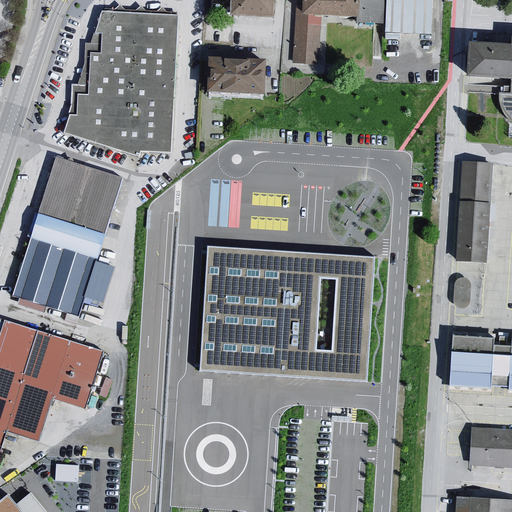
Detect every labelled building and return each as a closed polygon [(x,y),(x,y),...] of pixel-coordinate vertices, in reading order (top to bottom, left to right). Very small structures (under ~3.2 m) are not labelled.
[(273,0),(208,0),(208,4),(228,4),(227,19),(272,21),(273,0)] [(361,22),(362,0),(298,0),(295,62),(317,63),(320,20),(361,22)] [(433,37),(434,0),(362,0),(361,22),(386,24),(386,35),(433,37)] [(178,18),(101,14),(91,46),(86,46),(84,66),(77,87),(72,88),(72,106),(64,136),(134,158),(139,154),(171,157),(178,18)] [(511,38),(508,38),(508,45),(466,43),(465,79),(511,81),(511,38)] [(264,64),(207,61),(205,97),(262,100),(264,64)] [(511,92),(511,96),(498,97),(503,117),(511,125),(511,92)] [(123,181),(56,160),(13,300),(79,320),(85,302),(101,307),(113,269),(98,264),(123,181)] [(487,267),(492,165),(461,163),(456,266),(487,267)] [(338,245),(206,236),(197,375),(371,386),(380,247),(338,245)] [(470,304),(471,285),(469,280),(463,278),(457,280),(455,285),(454,302),(456,306),(461,309),(466,308),(470,304)] [(100,356),(4,325),(0,339),(0,440),(3,430),(37,441),(50,401),(83,411),(100,356)] [(494,338),(510,339),(511,330),(495,329),(494,338)] [(511,393),(511,341),(510,342),(510,350),(490,349),(490,341),(482,340),(454,339),(452,388),(488,389),(488,385),(509,386),(509,394),(511,393)] [(511,471),(511,432),(470,430),(468,469),(511,471)] [(0,511),(46,511),(31,495),(17,506),(8,496),(0,502),(0,511)] [(511,511),(511,503),(455,499),(453,511),(511,511)]
